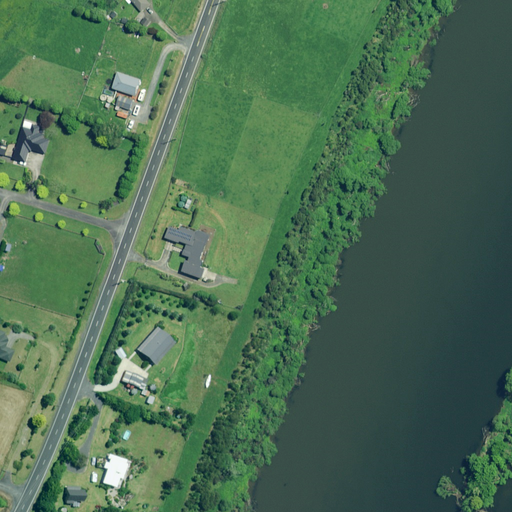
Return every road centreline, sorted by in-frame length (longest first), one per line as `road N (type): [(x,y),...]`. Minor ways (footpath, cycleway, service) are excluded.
road 1 (tertiary): [(214,0),(86,351)]
road 2 (tertiary): [(19,511),(86,351)]
